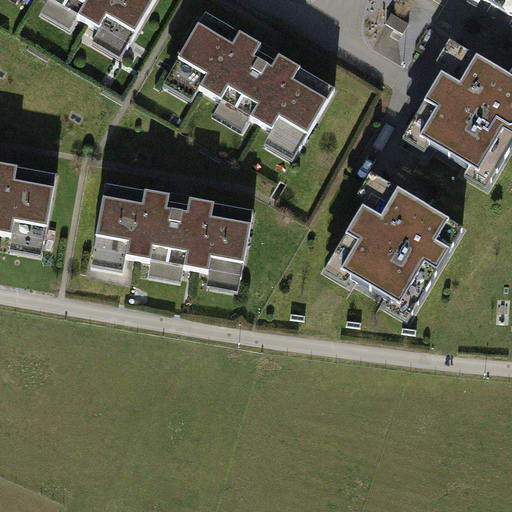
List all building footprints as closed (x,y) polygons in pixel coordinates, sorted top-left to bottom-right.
[(12,0),(15,1),(15,0),(37,0),(45,4),(39,14),(67,31),(74,20),(98,34),(92,45),(117,59),(152,0),(12,0)] [(511,0),(465,0),(511,26),(511,0)] [(263,53),(202,18),(158,92),(189,110),(198,96),(219,109),(212,121),(240,138),(247,125),(271,139),(265,150),(290,165),(330,96),(277,65),(274,69),(259,60),(263,53)] [(488,197),(511,154),(511,75),(447,39),(429,70),(439,76),(399,147),(488,197)] [(409,329),(467,226),(368,171),(351,202),(360,208),(320,279),(409,329)] [(0,240),(10,243),(7,256),(36,262),(51,182),(0,172),(0,240)] [(167,200),(101,187),(86,269),(118,275),(121,261),(148,266),(145,278),(177,284),(180,271),(206,276),(203,290),(234,296),(249,217),(187,205),(185,211),(165,208),(167,200)]
